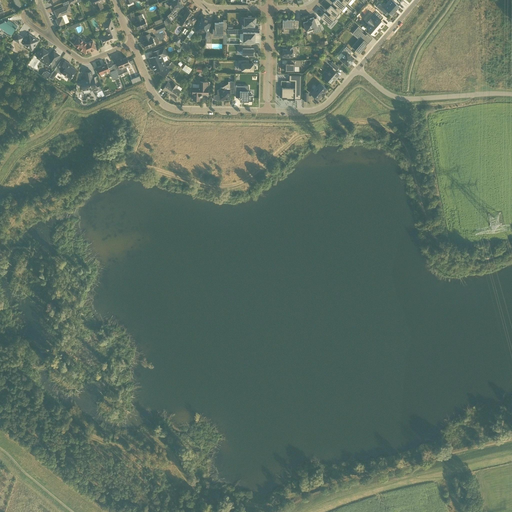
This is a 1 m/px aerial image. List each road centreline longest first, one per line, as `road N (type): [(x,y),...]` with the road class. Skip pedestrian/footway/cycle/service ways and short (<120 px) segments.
road 1 (residential): [(267,111),(166,106),(132,44)]
road 2 (residential): [(357,70),(401,99),(511,94)]
